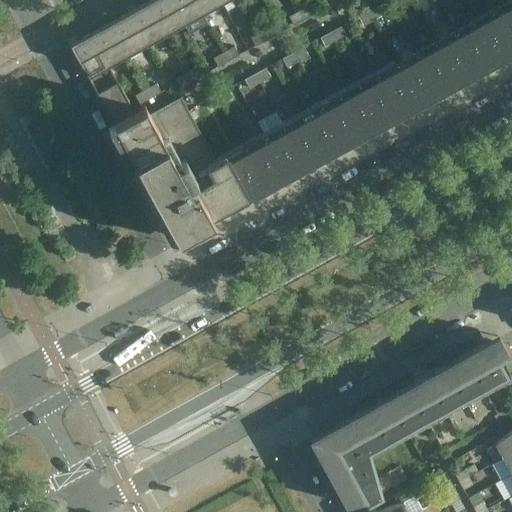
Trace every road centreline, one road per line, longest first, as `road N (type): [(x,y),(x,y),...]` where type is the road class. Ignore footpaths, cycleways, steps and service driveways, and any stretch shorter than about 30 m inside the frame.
road 1 (secondary): [(511,151),(38,412)]
road 2 (secondary): [(72,474),(511,231)]
road 3 (residential): [(178,286),(511,101)]
road 4 (residential): [(178,286),(26,18)]
road 5 (residential): [(265,415),(498,286)]
road 6 (residential): [(91,510),(265,415)]
road 7 (residential): [(20,372),(178,286)]
